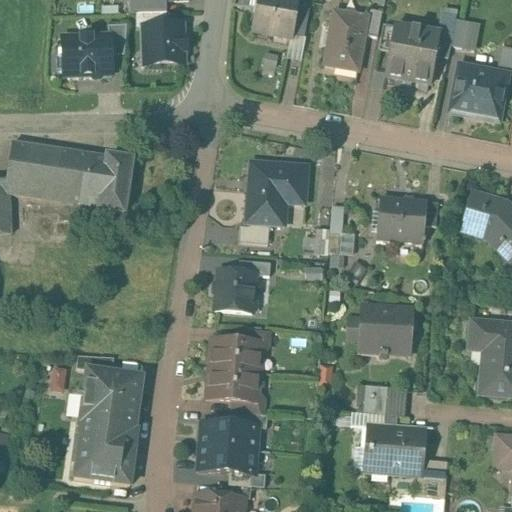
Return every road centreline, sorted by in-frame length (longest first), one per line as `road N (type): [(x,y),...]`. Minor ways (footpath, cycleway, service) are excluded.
road 1 (residential): [(201,106),(155,511)]
road 2 (residential): [(201,106),(511,165)]
road 3 (residential): [(0,121),(201,106)]
